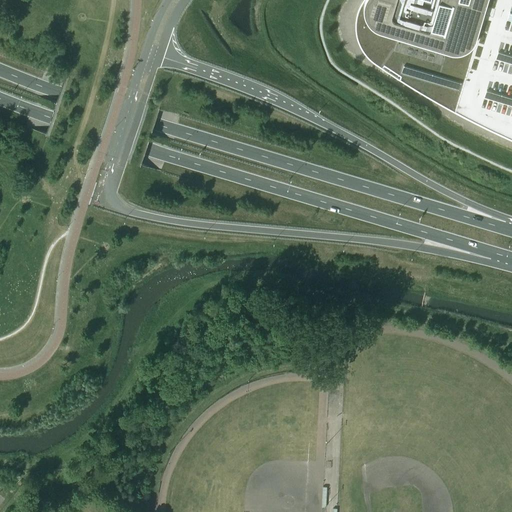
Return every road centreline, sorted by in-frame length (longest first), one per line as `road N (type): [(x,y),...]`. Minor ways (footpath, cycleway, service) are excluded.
road 1 (primary): [(504,228),(0,70)]
road 2 (primary): [(0,99),(492,253)]
road 3 (primary): [(107,205),(164,219),(492,253)]
road 4 (primary): [(504,228),(312,118),(157,56)]
road 5 (track): [(511,170),(452,143),(342,72),(320,36),(327,0)]
road 6 (tertiary): [(145,52),(98,202)]
road 7 (tertiary): [(107,205),(157,56)]
